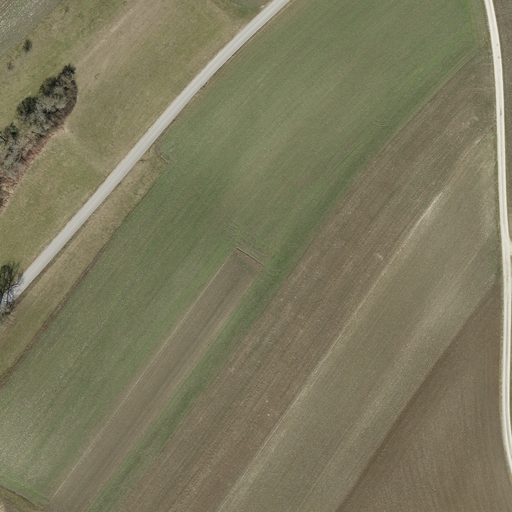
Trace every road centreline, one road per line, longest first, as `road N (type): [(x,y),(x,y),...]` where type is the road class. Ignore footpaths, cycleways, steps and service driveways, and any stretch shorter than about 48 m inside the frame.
road 1 (track): [(511,452),(499,77),(488,0)]
road 2 (tertiary): [(0,307),(225,53),(282,0)]
